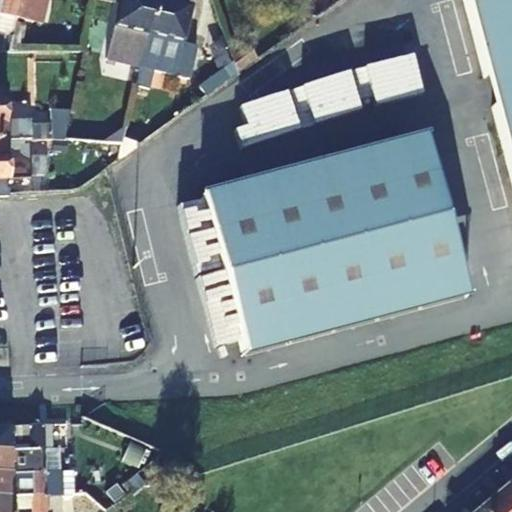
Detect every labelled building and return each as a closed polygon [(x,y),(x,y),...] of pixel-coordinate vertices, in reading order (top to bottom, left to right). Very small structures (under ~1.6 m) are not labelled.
[(16,17),(19,0),(0,0),(0,51),(4,52),(8,34),(12,35),(16,17)] [(19,0),(16,17),(27,20),(42,23),(47,0),(19,0)] [(154,0),(118,0),(112,26),(146,34),(154,0)] [(139,64),(138,69),(190,81),(197,49),(180,45),(190,8),(158,0),(154,0),(146,34),(164,39),(160,55),(142,51),(139,64)] [(511,0),(462,0),(511,186),(511,0)] [(27,20),(16,17),(12,35),(8,34),(4,52),(20,52),(27,20)] [(112,26),(108,43),(142,51),(146,34),(112,26)] [(138,69),(139,64),(142,51),(108,43),(104,60),(138,69)] [(0,142),(30,141),(30,130),(3,132),(2,104),(0,103),(0,142)] [(63,128),(30,130),(30,141),(48,140),(62,140),(63,140),(63,128)] [(423,133),(200,193),(241,350),(463,290),(423,133)] [(30,149),(48,148),(48,140),(30,141),(0,142),(0,179),(4,179),(4,157),(18,157),(18,161),(30,160),(30,149)] [(48,140),(48,148),(62,148),(62,140),(48,140)] [(28,450),(42,450),(42,426),(0,427),(0,451),(9,451),(9,440),(28,439),(28,450)] [(28,461),(10,461),(9,451),(0,451),(0,475),(43,474),(42,450),(28,450),(28,461)] [(72,495),(71,472),(67,472),(43,474),(44,496),(61,496),(72,495)] [(0,475),(0,497),(44,496),(43,474),(0,475)] [(511,511),(511,489),(495,504),(501,511),(511,511)] [(30,511),(44,511),(44,496),(0,497),(0,511),(11,511),(12,510),(30,509),(30,511)] [(44,511),(61,511),(61,496),(44,496),(44,511)]
